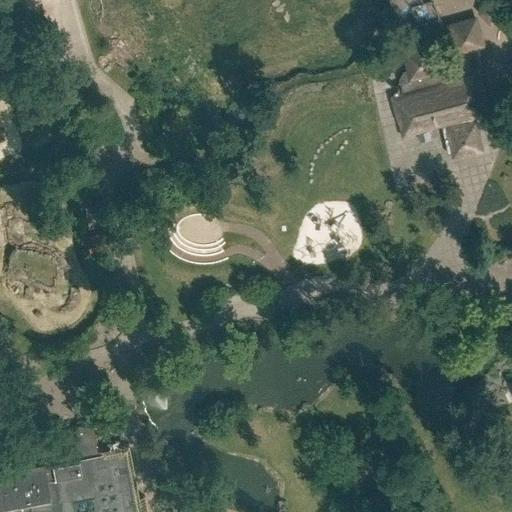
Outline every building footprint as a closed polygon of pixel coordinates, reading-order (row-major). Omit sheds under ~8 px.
[(486,0),(485,0),(491,20),(500,18),(500,17),(501,17),(502,16),(503,16),(503,15),(504,14),(504,13),(504,12),(504,11),(504,10),(504,8),(504,7),(504,6),(504,5),(503,4),(503,3),(502,2),(502,1),(501,0),(500,0),(486,0)] [(454,155),(482,149),(476,122),(473,123),(472,117),(489,112),(477,69),(474,59),(480,57),(477,46),(483,44),(478,28),(476,18),(450,25),(454,38),(457,49),(452,50),(440,54),(434,55),(431,45),(430,44),(405,51),(410,69),(404,71),(400,79),(401,85),(404,94),(393,97),(399,120),(398,120),(402,136),(441,126),(448,154),(454,153),(454,155)] [(429,131),(419,134),(421,141),(431,138),(429,131)] [(0,511),(19,511),(22,511),(147,511),(144,496),(138,497),(128,444),(119,446),(118,440),(106,443),(107,448),(96,450),(94,436),(92,430),(83,424),(74,426),(65,428),(35,433),(30,441),(32,454),(0,460),(0,511)] [(506,511),(506,482),(490,482),(490,511),(506,511)]
